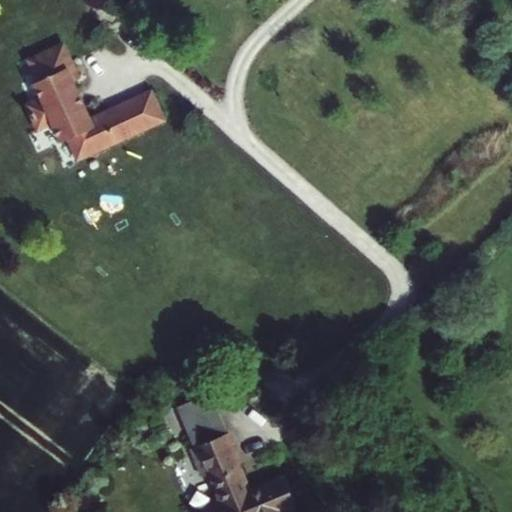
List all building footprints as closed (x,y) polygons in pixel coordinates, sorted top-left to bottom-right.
[(76,137),(84,155),(98,148),(99,150),(124,139),(112,112),(94,120),(75,81),(84,77),(68,43),(34,60),(44,80),(41,81),(48,97),(33,104),(45,129),(60,121),(69,140),(76,137)] [(130,103),(142,130),(170,117),(157,91),(130,103)] [(112,112),(124,139),(142,130),(130,103),(112,112)] [(98,148),(84,155),(85,157),(99,150),(98,148)] [(189,372),(185,365),(164,377),(172,393),(178,390),(173,381),(189,372)] [(228,433),(213,392),(177,406),(194,446),(228,433)] [(297,511),(296,508),(298,507),(285,474),(252,488),(241,462),(244,461),(231,431),(228,433),(194,446),(190,448),(202,478),(208,475),(219,501),(200,509),(200,511),(297,511)]
